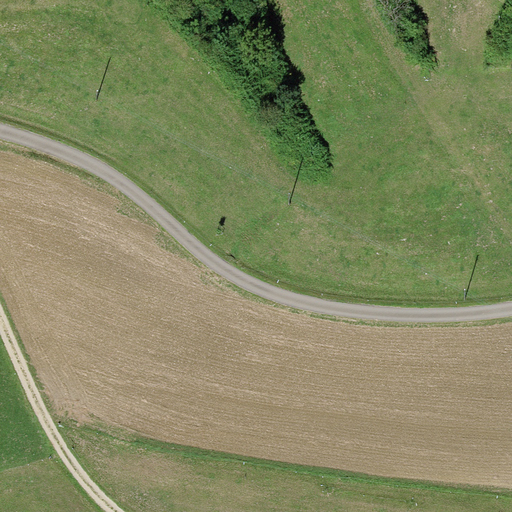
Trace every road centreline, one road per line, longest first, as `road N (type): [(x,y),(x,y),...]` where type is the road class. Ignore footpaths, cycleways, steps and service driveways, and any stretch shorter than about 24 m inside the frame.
road 1 (track): [(511,306),(387,314),(315,307),(250,287),(98,169),(0,133)]
road 2 (track): [(0,312),(41,424),(114,511)]
